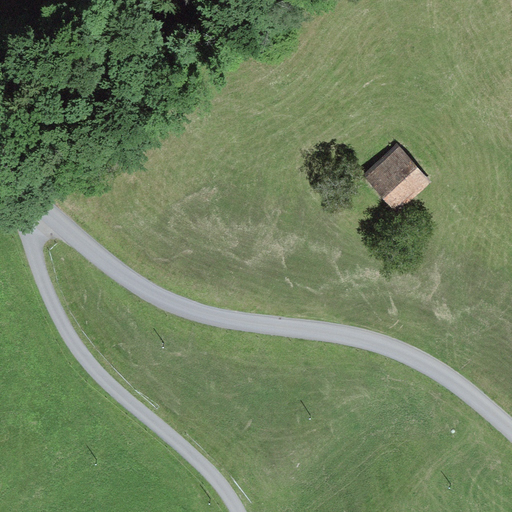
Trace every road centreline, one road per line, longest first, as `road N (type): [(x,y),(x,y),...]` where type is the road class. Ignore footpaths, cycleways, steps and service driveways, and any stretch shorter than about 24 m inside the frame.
road 1 (unclassified): [(0,176),(146,293),(247,326),(389,346),(451,376),(511,433)]
road 2 (track): [(25,203),(63,310),(92,352),(239,511)]
